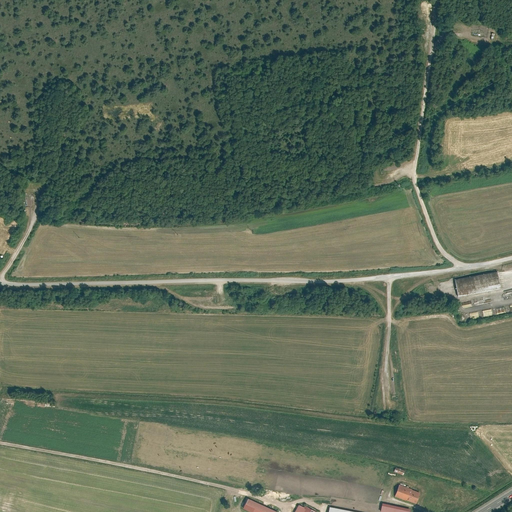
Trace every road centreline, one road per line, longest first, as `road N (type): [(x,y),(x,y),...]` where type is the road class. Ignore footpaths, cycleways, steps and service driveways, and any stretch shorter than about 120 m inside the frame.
road 1 (unclassified): [(511,254),(357,277),(0,279)]
road 2 (track): [(465,264),(431,234),(414,168),(437,0)]
road 3 (track): [(0,444),(246,494),(236,511)]
road 4 (track): [(389,320),(442,314),(460,329),(511,318)]
